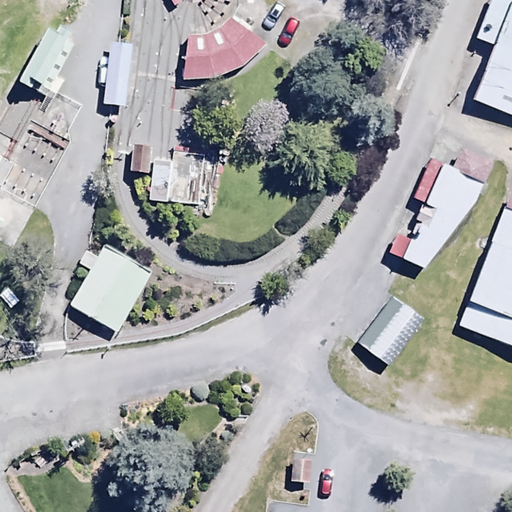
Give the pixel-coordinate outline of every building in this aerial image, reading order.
[(511,4),(476,101),(511,114),(511,4)] [(194,35),(185,35),(181,80),(210,78),(240,65),(262,44),(227,18),(216,29),(206,33),(203,34),(200,35),(194,35)] [(46,32),(41,29),(13,79),(20,83),(35,91),(39,93),(43,95),(47,88),(70,45),(58,38),(63,30),(51,24),(46,32)] [(126,43),(105,40),(103,52),(110,53),(104,102),(118,104),(126,43)] [(151,146),(133,144),(130,171),(147,173),(151,146)] [(475,203),(491,163),(461,151),(454,171),(429,162),(413,204),(422,207),(408,244),(394,239),(387,258),(424,273),(475,203)] [(170,159),(152,157),(147,199),(165,201),(170,159)] [(511,214),(510,214),(465,335),(511,352),(511,214)] [(69,309),(116,336),(151,275),(104,248),(97,259),(86,253),(78,267),(89,273),(69,309)] [(420,327),(393,304),(355,347),(381,370),(420,327)]
